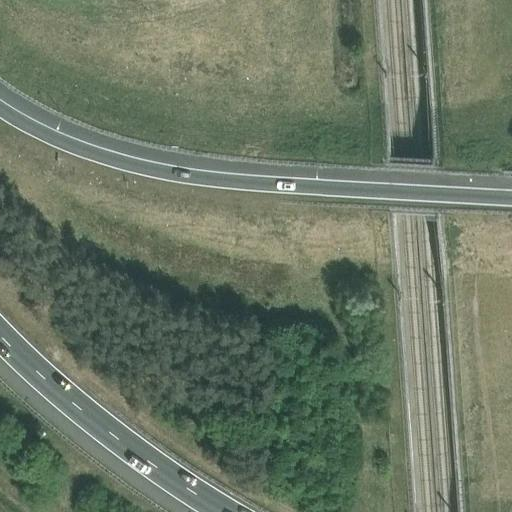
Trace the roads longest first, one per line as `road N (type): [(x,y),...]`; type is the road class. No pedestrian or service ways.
road 1 (motorway): [(511,196),(162,170),(51,135),(0,106)]
road 2 (motorway): [(0,332),(105,428),(227,511)]
